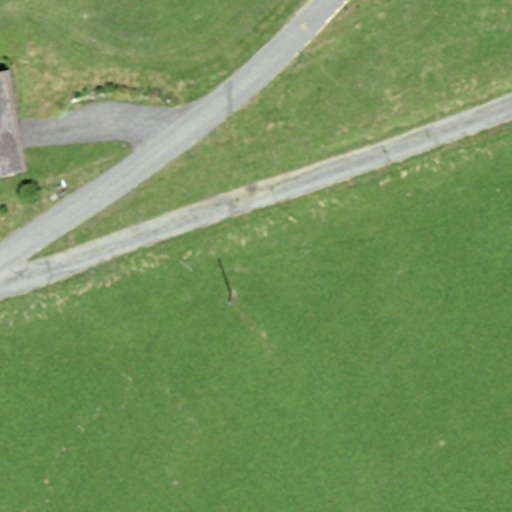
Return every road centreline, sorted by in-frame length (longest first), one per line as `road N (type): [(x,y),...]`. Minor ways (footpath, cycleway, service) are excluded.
road 1 (residential): [(0,277),(23,279),(511,108)]
road 2 (unclassified): [(0,272),(98,204),(326,0)]
